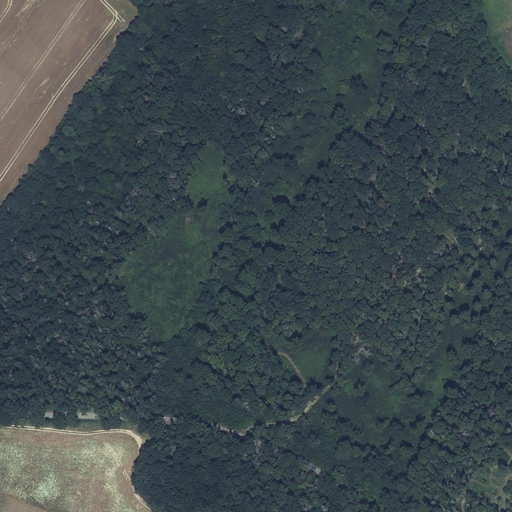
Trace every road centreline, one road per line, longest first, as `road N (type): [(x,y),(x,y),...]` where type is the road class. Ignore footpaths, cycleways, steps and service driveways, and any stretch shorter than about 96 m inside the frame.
road 1 (tertiary): [(0,412),(216,427),(317,470),(373,511)]
road 2 (track): [(245,436),(255,424),(298,419),(339,375)]
